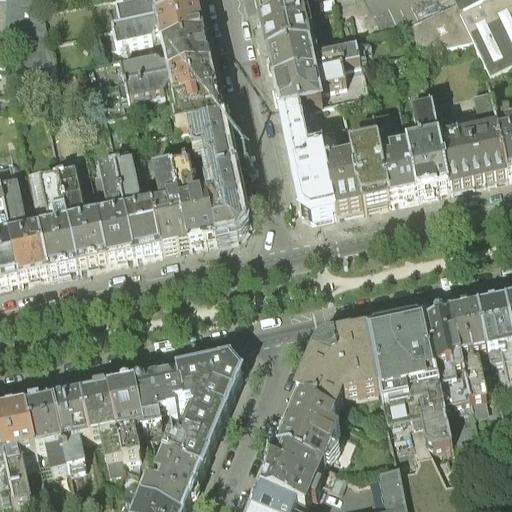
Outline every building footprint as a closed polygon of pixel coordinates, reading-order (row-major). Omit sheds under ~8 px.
[(156,14),(119,22),(123,38),(200,22),(199,18),(195,0),(155,0),(152,1),(156,14)] [(258,0),(259,2),(264,30),(270,62),(311,54),(299,0),(258,0)] [(511,0),(448,0),(455,13),(413,33),(424,69),(474,48),(491,86),(511,76),(511,0)] [(38,6),(10,6),(7,46),(17,47),(13,108),(61,110),(38,6)] [(200,22),(123,38),(114,40),(118,60),(157,51),(156,48),(162,46),(165,61),(207,51),(201,25),(200,22)] [(311,54),(270,62),(273,77),(274,83),(341,68),(372,61),(369,46),(311,59),(311,54)] [(127,97),(212,78),(211,72),(207,51),(165,61),(170,76),(164,77),(162,71),(123,81),(127,97)] [(341,68),(274,83),(275,88),(284,126),(302,122),(324,117),(320,100),(347,94),(341,68)] [(174,98),(177,114),(218,106),(213,82),(212,78),(127,97),(132,114),(168,106),(166,99),(174,98)] [(183,140),(195,138),(224,132),(222,125),(218,106),(177,114),(183,140)] [(449,117),(436,120),(453,201),(481,195),(506,190),(511,189),(495,121),(492,106),(476,109),(483,139),(455,145),(449,117)] [(423,159),(411,161),(421,208),(443,203),(453,201),(436,120),(433,110),(413,115),(423,159)] [(509,117),(495,121),(511,189),(511,188),(511,128),(511,129),(509,117)] [(302,122),(284,126),(300,204),(303,220),(308,226),(312,232),(338,226),(324,161),(312,164),(302,122)] [(217,208),(208,212),(217,249),(246,243),(238,208),(224,132),(195,138),(198,166),(207,162),(217,208)] [(388,133),(375,136),(393,215),(399,213),(421,208),(411,161),(409,151),(393,155),(388,133)] [(369,162),(354,166),(366,220),(385,216),(393,215),(375,136),(363,139),(369,162)] [(336,143),(321,146),(324,161),(338,226),(346,224),(366,220),(354,166),(342,169),(336,143)] [(174,178),(191,255),(196,254),(217,249),(208,212),(205,199),(196,202),(190,174),(174,178)] [(117,179),(136,266),(140,265),(164,261),(154,218),(137,222),(136,214),(140,214),(132,176),(117,179)] [(154,218),(164,261),(189,255),(191,255),(174,178),(156,182),(164,216),(154,218)] [(98,230),(109,272),(133,267),(136,266),(117,179),(100,183),(109,221),(116,220),(116,228),(98,230)] [(62,191),(80,278),(84,277),(109,272),(98,230),(81,232),(81,226),(84,223),(78,189),(62,191)] [(42,244),(50,285),(76,279),(80,278),(62,191),(45,194),(51,230),(55,230),(59,239),(42,244)] [(20,199),(2,203),(22,291),(26,290),(50,285),(42,244),(24,247),(24,241),(29,234),(26,229),(20,199)] [(2,203),(0,203),(0,295),(19,291),(22,291),(2,203)] [(507,315),(482,320),(494,374),(503,370),(510,409),(511,408),(511,318),(511,314),(507,315)] [(461,324),(456,325),(475,415),(489,412),(482,375),(494,374),(482,320),(461,324)] [(452,326),(430,330),(448,421),(475,415),(456,325),(452,326)] [(426,331),(370,343),(382,402),(388,433),(413,427),(424,433),(431,463),(455,457),(448,421),(430,330),(426,331)] [(314,366),(298,406),(341,428),(348,410),(382,402),(370,343),(331,351),(328,352),(314,366)] [(167,469),(204,483),(243,386),(235,374),(188,384),(180,386),(186,413),(179,423),(196,419),(200,424),(186,458),(175,452),(167,469)] [(186,413),(180,386),(175,387),(138,395),(146,440),(148,446),(176,441),(174,424),(179,423),(186,413)] [(146,440),(138,395),(117,399),(112,400),(127,474),(143,469),(138,442),(146,440)] [(127,474),(112,400),(106,401),(85,406),(94,452),(105,449),(112,485),(128,483),(127,474)] [(94,452),(85,406),(64,410),(58,412),(71,482),(87,479),(83,454),(94,452)] [(282,446),(277,458),(325,480),(339,446),(332,443),(341,428),(298,406),(282,446)] [(71,482),(58,412),(51,413),(30,418),(40,464),(49,462),(54,485),(71,482)] [(40,464),(30,418),(4,423),(0,424),(0,435),(16,511),(33,511),(28,484),(43,480),(40,464)] [(16,511),(0,435),(0,507),(1,511),(16,511)] [(263,494),(260,500),(288,511),(313,511),(320,509),(325,480),(277,458),(263,494)] [(146,511),(147,511),(192,511),(202,487),(204,483),(167,469),(160,488),(170,492),(166,503),(151,497),(146,511)] [(403,511),(398,484),(371,490),(374,511),(403,511)] [(255,511),(288,511),(260,500),(255,511)]
